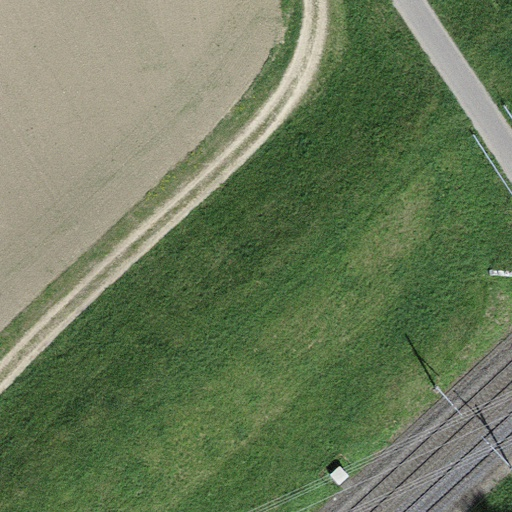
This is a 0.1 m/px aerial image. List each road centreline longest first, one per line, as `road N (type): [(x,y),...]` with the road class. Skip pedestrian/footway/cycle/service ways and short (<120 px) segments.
road 1 (track): [(0,388),(304,94),(319,52),(319,0)]
road 2 (unclassified): [(511,166),(405,0)]
